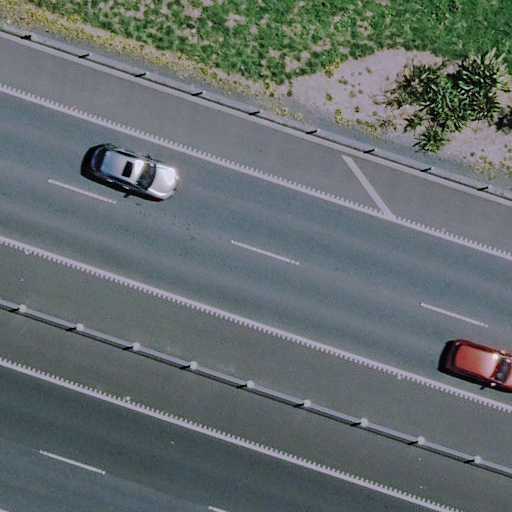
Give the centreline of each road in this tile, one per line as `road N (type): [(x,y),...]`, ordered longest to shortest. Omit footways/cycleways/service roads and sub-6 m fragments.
road 1 (motorway): [(0,177),(511,332)]
road 2 (motorway): [(148,511),(0,466)]
